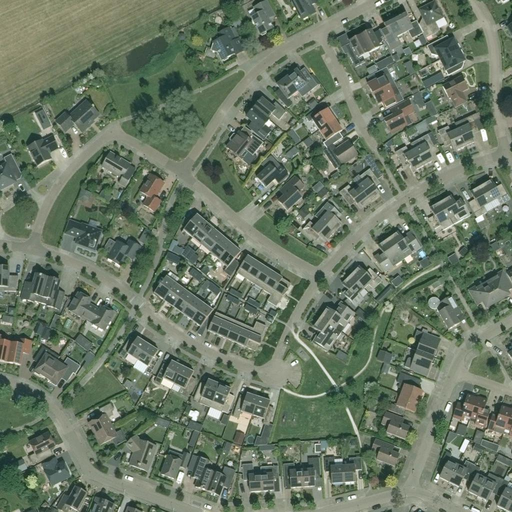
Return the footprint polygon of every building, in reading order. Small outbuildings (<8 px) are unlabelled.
[(301,20),(315,13),(311,5),(312,3),(316,0),(315,0),(292,0),(291,1),(292,2),(291,4),(293,8),(296,9),(301,20)] [(252,20),(251,24),(255,26),(260,36),(273,29),(268,19),(274,16),(267,1),(253,8),(257,15),(251,18),(252,20)] [(418,25),(423,34),(426,39),(440,32),(435,22),(443,18),(435,2),(421,9),(420,13),(425,22),(418,25)] [(423,34),(418,25),(416,21),(410,25),(404,13),(394,19),(402,35),(408,32),(412,40),(423,34)] [(385,38),(390,49),(400,44),(396,38),(402,35),(394,19),(383,24),(389,35),(385,38)] [(219,40),(213,43),(214,45),(212,50),(218,52),(222,61),(235,55),(229,43),(235,40),(229,28),(217,35),(219,40)] [(369,53),(384,45),(380,39),(382,38),(379,31),(372,34),(371,31),(360,36),(369,53)] [(355,68),(365,63),(362,57),(369,53),(360,36),(349,42),(351,45),(345,49),(355,68)] [(441,46),(439,41),(427,47),(431,55),(438,57),(440,61),(459,51),(453,40),(441,46)] [(448,76),(462,69),(460,66),(461,64),(465,62),(459,51),(440,61),(448,76)] [(379,79),(367,85),(373,95),(389,87),(386,82),(392,79),(386,68),(376,73),(379,79)] [(304,80),(296,70),(286,78),(297,92),(304,88),(308,93),(317,86),(310,76),(304,80)] [(425,90),(435,84),(430,77),(421,82),(425,90)] [(462,93),(468,90),(461,77),(442,87),(449,99),(450,98),(455,108),(467,102),(462,93)] [(284,96),(279,100),(288,109),(292,105),(288,100),(297,92),(286,78),(277,85),(284,96)] [(389,100),(393,106),(404,101),(397,89),(395,84),(389,87),(373,95),(378,106),(389,100)] [(408,96),(414,106),(421,102),(416,92),(408,96)] [(272,107),(262,99),(254,108),(267,119),(268,119),(271,115),(279,121),(286,112),(275,103),(272,107)] [(394,116),(384,121),(391,134),(412,124),(408,116),(414,113),(408,101),(391,110),(394,116)] [(82,133),(94,123),(93,121),(99,116),(86,102),(69,117),(65,114),(56,122),(65,133),(74,125),(82,133)] [(252,130),(264,140),(271,132),(264,126),(269,120),(268,119),(267,119),(254,108),(246,117),(256,126),(252,130)] [(309,123),(312,120),(319,131),(335,121),(327,110),(322,114),(319,109),(306,118),(309,123)] [(477,142),(472,132),(483,126),(481,112),(461,121),(464,127),(458,130),(465,148),(477,142)] [(336,135),(342,131),(335,121),(319,131),(326,142),(323,144),(327,149),(333,145),(340,140),(336,135)] [(449,142),(454,153),(465,148),(458,130),(451,133),(448,127),(438,132),(440,137),(440,136),(444,144),(449,142)] [(244,150),(253,156),(263,143),(251,135),(247,139),(239,132),(237,135),(235,134),(233,134),(229,139),(230,141),(231,142),(226,148),(238,158),(244,150)] [(432,144),(436,142),(431,133),(427,135),(432,144)] [(432,144),(427,135),(413,143),(416,150),(424,167),(435,161),(429,150),(434,148),(432,144)] [(37,167),(51,160),(49,154),(58,149),(52,137),(42,142),(42,141),(28,148),(37,167)] [(309,140),(303,144),(307,150),(313,146),(309,140)] [(335,170),(342,166),(358,156),(348,141),(336,150),(333,145),(327,149),(323,152),(335,170)] [(402,165),(407,162),(413,173),(424,167),(416,150),(409,153),(406,147),(395,153),(398,158),(402,165)] [(288,162),(298,156),(295,151),(285,157),(288,162)] [(130,165),(110,153),(102,167),(122,179),(119,184),(125,188),(131,177),(125,174),(130,165)] [(21,174),(11,155),(4,159),(6,164),(0,166),(0,190),(13,184),(15,179),(14,177),(21,174)] [(288,160),(281,155),(277,160),(284,165),(288,160)] [(369,155),(364,158),(371,168),(369,170),(373,174),(372,174),(378,181),(382,178),(375,165),(369,155)] [(256,179),(265,188),(274,180),(279,184),(288,176),(280,167),(275,172),(270,166),(275,162),(270,157),(261,165),(266,170),(256,179)] [(364,183),(358,187),(370,202),(379,195),(372,185),(378,181),(372,174),(373,174),(369,170),(360,177),(364,183)] [(154,212),(161,202),(155,198),(164,184),(151,175),(140,192),(146,196),(147,199),(143,206),(154,212)] [(288,193),(278,202),(287,212),(302,198),(297,193),(304,187),(295,177),(283,188),(288,193)] [(500,206),(510,200),(507,195),(503,188),(497,191),(491,181),(481,187),(490,203),(497,199),(500,206)] [(353,200),(360,210),(370,202),(358,187),(353,192),(348,186),(339,193),(342,197),(343,197),(348,204),(353,200)] [(481,187),(470,193),(474,200),(469,204),(475,214),(474,214),(477,219),(487,213),(484,207),(490,203),(481,187)] [(321,203),(329,196),(324,191),(316,198),(321,203)] [(451,197),(449,198),(440,203),(453,225),(470,216),(463,204),(457,207),(451,197)] [(334,234),(342,225),(333,217),(337,213),(331,207),(327,203),(315,217),(320,222),(334,234)] [(434,230),(437,235),(453,225),(440,203),(430,209),(436,219),(430,222),(434,230)] [(424,213),(419,215),(424,224),(428,222),(424,213)] [(192,238),(205,223),(196,215),(183,231),(192,238)] [(276,221),(282,226),(286,221),(280,216),(276,221)] [(301,228),(304,219),(296,216),(293,224),(301,228)] [(488,226),(485,221),(478,225),(481,230),(488,226)] [(76,243),(94,250),(100,232),(83,225),(82,226),(70,222),(66,234),(78,238),(76,243)] [(326,243),(327,241),(334,234),(320,222),(315,227),(310,222),(302,231),(306,234),(307,234),(313,240),(317,235),(326,243)] [(201,246),(214,230),(205,223),(192,238),(201,246)] [(289,227),(284,232),(289,238),(294,233),(289,227)] [(214,230),(201,246),(210,253),(223,238),(214,230)] [(388,240),(403,261),(423,246),(413,232),(402,239),(399,234),(397,235),(396,234),(388,240)] [(223,238),(210,253),(215,258),(213,260),(213,263),(215,264),(218,260),(231,245),(223,238)] [(403,261),(388,240),(380,245),(381,247),(379,248),(382,253),(374,259),(385,274),(403,261)] [(118,242),(107,259),(120,267),(128,254),(134,258),(140,247),(129,241),(126,247),(118,242)] [(234,260),(240,253),(231,245),(218,260),(227,268),(223,272),(230,278),(239,264),(234,260)] [(173,252),(179,255),(181,249),(175,247),(173,252)] [(187,253),(183,258),(188,262),(192,257),(187,253)] [(177,258),(172,255),(169,260),(175,263),(177,258)] [(193,266),(196,261),(192,257),(188,262),(193,266)] [(245,279),(256,262),(247,257),(236,274),(245,279)] [(447,261),(452,269),(459,265),(454,257),(447,261)] [(254,285),(265,268),(256,262),(245,279),(254,285)] [(0,291),(16,292),(18,277),(8,276),(9,268),(0,267),(0,291)] [(206,276),(209,271),(204,267),(201,272),(206,276)] [(359,267),(358,269),(351,276),(364,289),(368,285),(373,290),(382,281),(378,277),(378,278),(372,271),(368,276),(359,267)] [(263,291),(273,273),(265,268),(254,285),(263,291)] [(193,270),(189,274),(194,278),(198,273),(193,270)] [(487,283),(497,302),(509,295),(507,292),(511,288),(511,287),(502,271),(495,275),(497,277),(487,283)] [(179,279),(170,273),(166,278),(154,294),(164,301),(175,284),(179,279)] [(199,282),(203,277),(198,273),(194,278),(199,282)] [(271,296),(281,279),(273,273),(263,291),(271,296)] [(34,303),(34,302),(41,304),(48,278),(36,275),(33,285),(25,282),(21,299),(34,303)] [(342,285),(350,293),(346,297),(352,303),(352,304),(356,307),(363,300),(358,295),(364,289),(351,276),(342,285)] [(57,291),(60,282),(48,278),(41,304),(47,305),(47,306),(60,310),(65,293),(57,291)] [(281,279),(271,296),(267,302),(276,308),(291,285),(281,279)] [(429,285),(432,293),(443,289),(441,281),(429,285)] [(497,302),(487,283),(477,289),(476,287),(469,291),(476,303),(481,300),(486,309),(489,309),(492,307),(493,305),(497,302)] [(173,307),(185,291),(175,284),(164,301),(173,307)] [(211,284),(207,288),(212,292),(216,288),(211,284)] [(217,296),(221,291),(216,288),(212,292),(217,296)] [(182,314),(194,298),(185,291),(173,307),(182,314)] [(91,301),(78,294),(68,311),(81,318),(81,317),(87,320),(94,307),(89,304),(91,301)] [(328,296),(325,301),(332,305),(335,301),(328,296)] [(428,304),(428,306),(429,308),(431,310),(434,310),(436,310),(437,311),(448,330),(459,324),(456,318),(452,312),(458,309),(454,301),(451,297),(440,303),(439,301),(437,300),(435,299),(433,299),(431,300),(429,301),(428,304)] [(194,298),(182,314),(191,321),(203,305),(194,298)] [(249,300),(247,305),(252,308),(255,303),(249,300)] [(258,311),(261,306),(255,303),(252,308),(258,311)] [(327,308),(326,310),(320,318),(341,333),(355,314),(343,304),(337,311),(336,310),(334,313),(327,308)] [(203,305),(191,321),(201,328),(203,324),(207,318),(212,311),(203,305)] [(92,324),(104,331),(114,314),(102,307),(100,310),(94,307),(87,320),(92,324)] [(217,335),(225,317),(216,313),(208,331),(217,335)] [(360,315),(357,322),(366,326),(369,318),(360,315)] [(225,317),(217,335),(227,340),(235,321),(225,317)] [(313,328),(320,333),(318,336),(319,337),(314,345),(327,353),(341,333),(320,318),(313,328)] [(236,344),(244,325),(235,321),(227,340),(236,344)] [(256,323),(253,329),(246,348),(255,352),(266,327),(256,323)] [(246,348),(253,329),(244,325),(236,344),(246,348)] [(47,342),(52,330),(44,326),(40,339),(47,342)] [(417,351),(434,358),(440,340),(417,331),(414,339),(414,341),(420,343),(417,351)] [(0,361),(7,363),(11,344),(4,342),(5,337),(0,336),(0,361)] [(119,355),(125,358),(127,354),(137,361),(149,344),(138,338),(135,343),(129,340),(119,355)] [(31,342),(19,340),(19,345),(11,344),(7,363),(20,366),(22,353),(29,355),(31,342)] [(137,361),(148,367),(145,372),(150,375),(158,364),(152,360),(158,351),(149,344),(137,361)] [(41,361),(34,373),(39,376),(40,375),(46,379),(57,362),(59,358),(43,347),(36,358),(41,361)] [(377,360),(377,361),(378,361),(388,365),(389,364),(390,361),(386,360),(388,354),(381,351),(379,355),(377,360)] [(434,358),(417,351),(414,360),(409,358),(407,359),(404,367),(427,376),(434,358)] [(67,358),(62,366),(57,362),(46,379),(52,382),(51,384),(56,387),(63,376),(69,379),(73,373),(75,375),(80,367),(67,358)] [(154,382),(160,385),(163,379),(174,384),(183,366),(172,361),(167,371),(161,368),(154,382)] [(178,394),(187,399),(194,385),(189,382),(194,372),(183,366),(174,384),(181,388),(178,394)] [(400,396),(418,403),(422,392),(410,387),(413,378),(400,373),(397,383),(399,384),(398,388),(403,390),(400,396)] [(199,403),(210,408),(220,384),(208,380),(204,390),(198,388),(193,400),(199,403)] [(217,410),(227,414),(232,402),(227,399),(231,389),(220,384),(210,408),(217,411),(217,410)] [(233,417),(239,419),(241,412),(253,416),(259,396),(247,394),(243,404),(238,402),(233,417)] [(470,418),(476,400),(477,398),(467,395),(463,407),(457,405),(452,417),(463,421),(465,416),(470,418)] [(263,424),(268,426),(273,414),(267,412),(270,401),(259,396),(253,416),(264,420),(263,424)] [(418,403),(400,396),(396,406),(391,404),(388,411),(399,415),(402,409),(414,413),(418,403)] [(476,400),(470,418),(476,420),(474,425),(484,428),(488,416),(483,414),(487,400),(477,397),(477,398),(476,400)] [(94,435),(112,426),(108,418),(113,416),(111,412),(114,411),(110,404),(99,410),(102,417),(88,424),(94,435)] [(511,410),(501,407),(497,419),(491,417),(487,429),(503,434),(504,430),(511,410)] [(405,440),(409,428),(396,423),(398,418),(385,413),(381,424),(389,427),(386,433),(405,440)] [(229,417),(224,415),(220,424),(225,426),(229,417)] [(200,435),(202,428),(189,424),(187,431),(200,435)] [(112,426),(94,435),(100,446),(112,440),(115,446),(126,441),(121,431),(115,433),(112,426)] [(463,439),(464,431),(456,430),(455,438),(463,439)] [(187,448),(194,451),(199,436),(192,434),(187,448)] [(55,447),(58,445),(55,439),(52,441),(49,435),(45,436),(45,435),(29,443),(35,454),(29,457),(33,466),(49,457),(46,451),(55,447)] [(235,435),(233,446),(242,448),(243,437),(235,435)] [(147,470),(156,446),(140,440),(136,436),(126,444),(134,454),(131,464),(147,470)] [(462,447),(466,449),(470,441),(465,439),(462,447)] [(394,467),(399,455),(386,450),(388,445),(375,440),(371,451),(379,454),(376,460),(394,467)] [(232,445),(227,443),(224,451),(229,453),(232,445)] [(326,444),(313,443),(313,452),(326,452),(326,444)] [(125,457),(130,456),(126,446),(121,448),(125,457)] [(167,456),(161,472),(161,475),(175,480),(178,472),(179,467),(185,470),(190,455),(184,453),(183,456),(169,451),(167,456)] [(448,461),(449,460),(452,455),(446,452),(443,459),(448,461),(439,478),(449,483),(457,466),(448,461)] [(188,468),(200,472),(195,487),(207,492),(214,473),(206,471),(209,462),(192,456),(188,468)] [(343,483),(342,467),(335,467),(334,458),(324,459),(325,473),(331,472),(332,484),(343,483)] [(342,467),(343,483),(355,482),(355,471),(361,470),(361,458),(349,459),(350,466),(342,467)] [(51,486),(70,477),(63,463),(58,465),(55,459),(42,465),(46,472),(44,472),(51,486)] [(301,471),(303,488),(315,487),(314,475),(320,474),(318,459),(308,459),(309,470),(301,471)] [(14,475),(26,469),(22,460),(9,466),(14,475)] [(469,479),(475,466),(466,462),(463,468),(457,466),(449,483),(459,488),(464,477),(469,479)] [(262,492),(261,475),(253,476),(253,464),(242,465),(243,481),(249,481),(250,493),(262,492)] [(303,488),(301,471),(294,471),(294,464),(283,465),(284,477),(290,477),(291,488),(303,488)] [(475,466),(469,479),(473,482),(468,492),(478,497),(486,480),(477,475),(480,469),(475,466)] [(214,473),(207,492),(219,496),(225,481),(231,483),(236,471),(224,467),(221,476),(214,473)] [(260,468),(261,475),(262,492),(274,491),(273,479),(279,479),(278,467),(260,468)] [(497,493),(500,488),(504,481),(497,477),(490,482),(486,480),(478,497),(487,502),(493,491),(497,493)] [(504,481),(500,488),(505,490),(497,507),(506,511),(511,499),(511,492),(510,491),(511,487),(508,485),(509,483),(508,483),(510,479),(505,477),(504,481)] [(67,511),(70,507),(77,511),(87,494),(75,488),(70,498),(64,495),(57,509),(63,511),(67,511)] [(96,498),(90,511),(111,511),(114,505),(96,498)]
